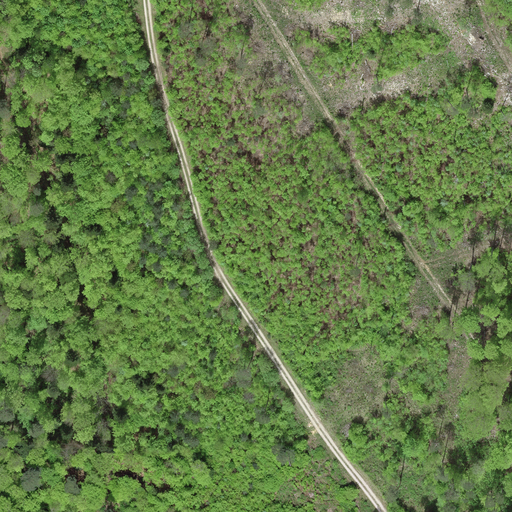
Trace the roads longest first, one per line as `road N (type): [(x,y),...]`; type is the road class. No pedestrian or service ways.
road 1 (track): [(147,0),(164,100),(209,256),(380,511)]
road 2 (track): [(415,259),(254,0)]
